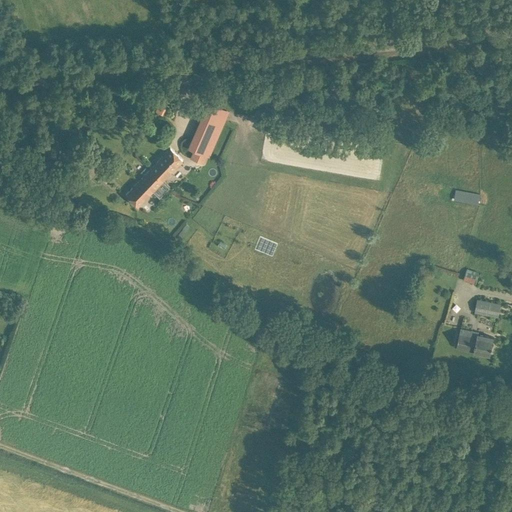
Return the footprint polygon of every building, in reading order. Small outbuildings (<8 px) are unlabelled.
[(188,148),(207,156),(227,109),(209,102),(188,148)] [(500,111),(511,113),(511,103),(502,102),(500,111)] [(158,106),(156,111),(163,114),(165,109),(158,106)] [(170,148),(125,195),(138,207),(182,160),(170,148)] [(104,175),(112,182),(126,166),(119,159),(104,175)] [(465,188),(462,198),(478,202),(481,191),(465,188)] [(478,274),(467,270),(464,280),(475,284),(478,274)] [(475,312),(498,317),(501,305),(478,300),(475,312)] [(457,348),(481,353),(490,355),(494,337),(478,334),(479,332),(461,328),(457,348)]
